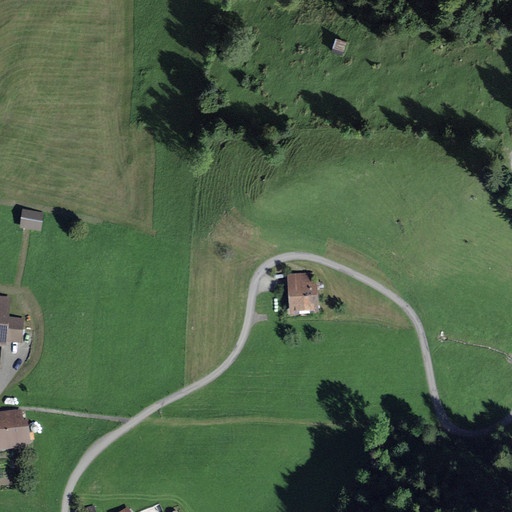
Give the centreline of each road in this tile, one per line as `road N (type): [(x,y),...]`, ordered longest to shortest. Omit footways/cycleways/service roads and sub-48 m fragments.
road 1 (unclassified): [(64,511),(74,477),(98,448),(231,358),(256,278),(282,258),(323,261),(402,303),(419,327),(448,428),(488,431),(511,416)]
road 2 (track): [(133,421),(0,409)]
